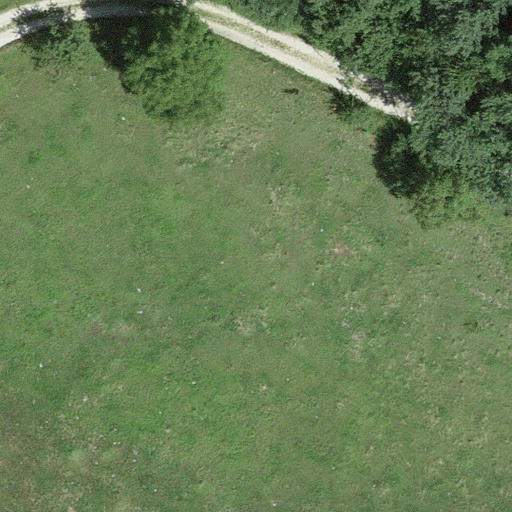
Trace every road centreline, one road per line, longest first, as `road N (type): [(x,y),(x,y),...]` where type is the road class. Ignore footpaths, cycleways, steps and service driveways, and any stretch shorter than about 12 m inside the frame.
road 1 (track): [(511,164),(247,27),(151,0)]
road 2 (track): [(146,0),(69,10),(0,33)]
